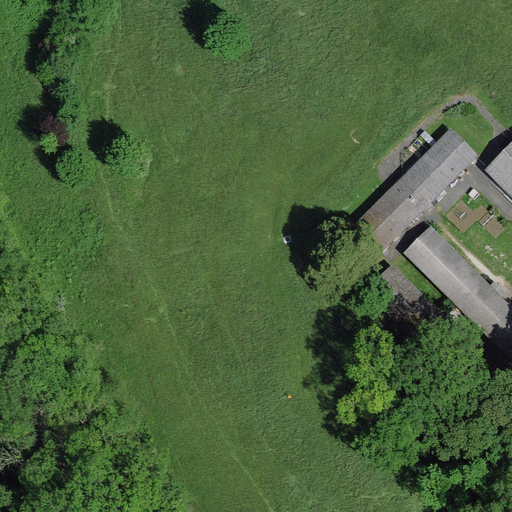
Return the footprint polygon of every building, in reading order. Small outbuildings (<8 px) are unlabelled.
[(475,155),(450,130),(350,229),(375,254),(475,155)] [(511,144),(486,170),(511,195),(511,144)] [(511,309),(429,228),(405,253),(511,359),(511,309)] [(498,373),(390,266),(366,290),(474,398),(498,373)] [(511,470),(496,485),(511,502),(511,470)]
